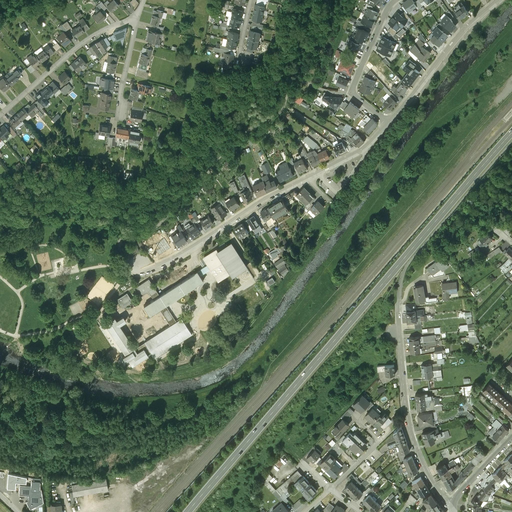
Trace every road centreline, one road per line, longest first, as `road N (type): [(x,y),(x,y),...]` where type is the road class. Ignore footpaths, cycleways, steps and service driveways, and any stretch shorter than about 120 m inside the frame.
road 1 (primary): [(511,134),(188,511)]
road 2 (residential): [(140,265),(171,259),(262,200),(366,148),(388,122)]
road 3 (residential): [(398,330),(412,439),(448,504)]
road 4 (residential): [(0,115),(87,36),(135,16)]
road 5 (residential): [(388,122),(497,0)]
road 6 (residential): [(388,122),(351,94),(396,0)]
